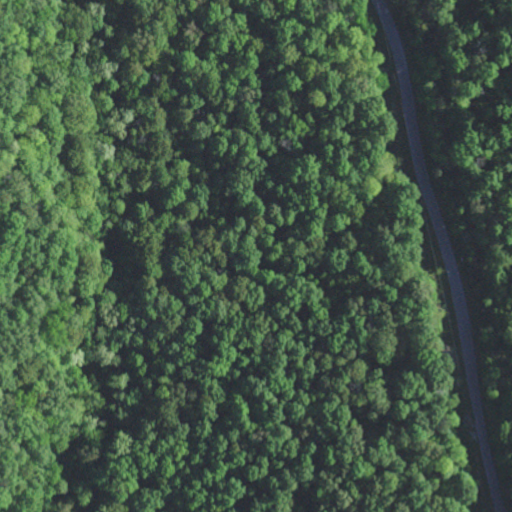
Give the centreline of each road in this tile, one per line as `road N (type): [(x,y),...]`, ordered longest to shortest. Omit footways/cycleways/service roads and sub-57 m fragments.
road 1 (residential): [(498,511),(457,290),(399,55),(375,0)]
road 2 (track): [(106,511),(111,475),(93,83),(69,0)]
